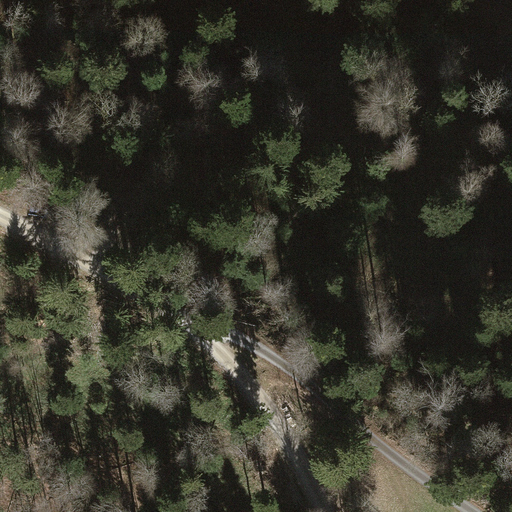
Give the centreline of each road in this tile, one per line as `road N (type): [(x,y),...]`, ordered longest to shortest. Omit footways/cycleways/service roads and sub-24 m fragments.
road 1 (unclassified): [(323,511),(285,419),(245,370),(122,275),(0,212)]
road 2 (track): [(474,511),(271,359),(195,325)]
